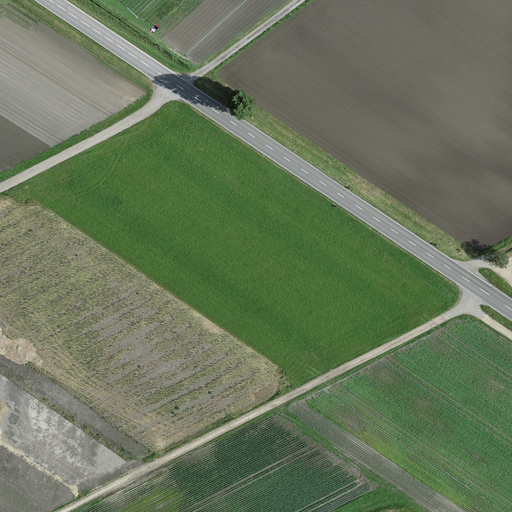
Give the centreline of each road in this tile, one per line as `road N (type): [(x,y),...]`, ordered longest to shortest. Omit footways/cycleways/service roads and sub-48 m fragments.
road 1 (primary): [(511,311),(49,0)]
road 2 (track): [(484,292),(64,511)]
road 3 (track): [(179,86),(0,187)]
road 4 (track): [(179,86),(302,0)]
